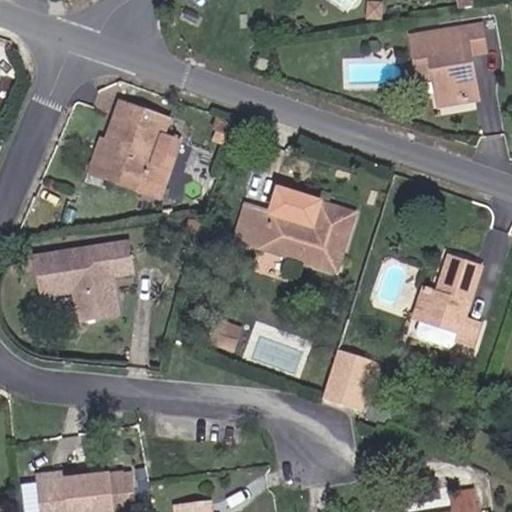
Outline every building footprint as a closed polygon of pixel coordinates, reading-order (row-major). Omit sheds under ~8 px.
[(333,0),(345,9),(351,0),(333,0)] [(467,0),(469,11),(483,8),(482,0),(467,0)] [(492,27),(415,38),(423,85),(439,82),(447,109),(488,104),(480,59),(497,58),(492,27)] [(272,54),(282,59),(287,51),(275,45),(272,54)] [(195,127),(126,103),(95,175),(169,206),(195,127)] [(226,120),(244,126),(248,109),(232,103),(226,120)] [(317,228),(253,205),(240,244),(346,277),(368,215),(324,202),(317,228)] [(135,245),(38,259),(44,305),(76,299),(82,326),(127,318),(122,283),(143,278),(135,245)] [(492,269),(456,256),(444,292),(432,289),(421,322),(466,337),(463,348),(484,357),(494,325),(477,320),(492,269)] [(392,369),(345,352),(329,404),(393,428),(400,410),(378,402),(392,369)] [(95,470),(42,476),(46,511),(134,511),(131,475),(97,479),(95,470)] [(459,511),(486,511),(483,490),(458,495),(459,511)]
